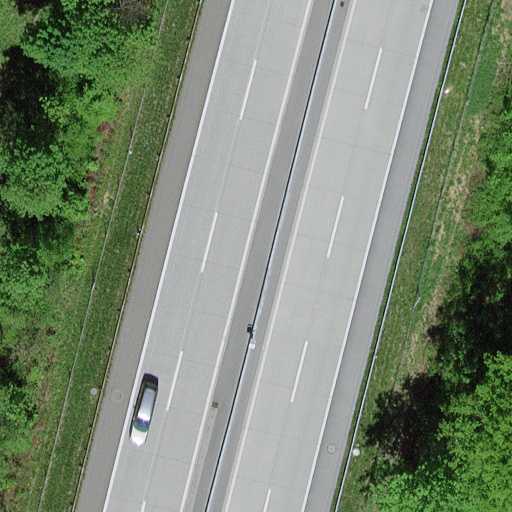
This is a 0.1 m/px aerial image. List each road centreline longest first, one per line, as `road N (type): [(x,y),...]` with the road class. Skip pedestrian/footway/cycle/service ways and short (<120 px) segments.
road 1 (motorway): [(266,511),(395,0)]
road 2 (motorway): [(269,0),(142,511)]
